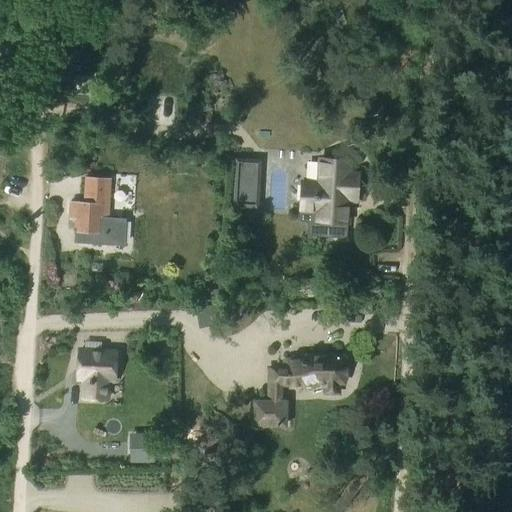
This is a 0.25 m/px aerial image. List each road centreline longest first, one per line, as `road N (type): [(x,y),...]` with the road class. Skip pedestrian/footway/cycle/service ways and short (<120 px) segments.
road 1 (track): [(20,511),(27,110)]
road 2 (residential): [(388,511),(394,363)]
